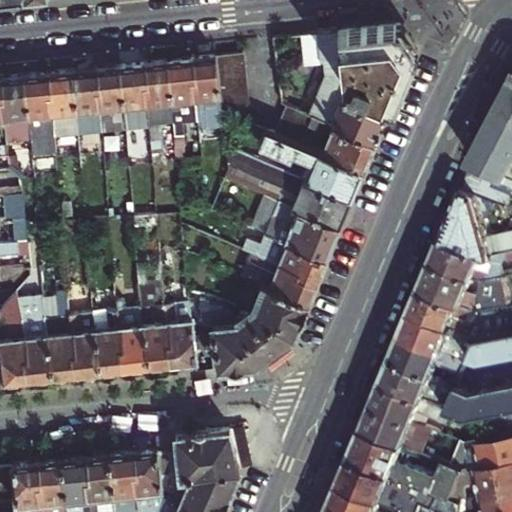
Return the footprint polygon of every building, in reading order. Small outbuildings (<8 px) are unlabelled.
[(413,43),(398,21),(354,26),(337,27),(344,79),(390,98),(397,82),(413,43)] [(344,79),(337,27),(308,31),(312,62),(322,61),(329,60),(329,57),(331,57),(334,83),(338,85),(334,97),(320,91),(311,112),(374,138),(383,116),(390,98),(344,79)] [(242,51),(214,53),(220,104),(221,107),(247,104),(242,51)] [(220,104),(214,53),(204,55),(193,56),(194,75),(190,76),(192,96),(197,96),(197,101),(193,102),(193,107),(195,106),(196,119),(201,157),(209,156),(206,118),(218,116),(222,116),(221,108),(221,107),(220,104)] [(194,75),(193,56),(190,56),(182,57),(166,59),(173,123),(177,160),(186,159),(182,121),(196,119),(195,106),(193,107),(193,102),(197,101),(197,96),(192,96),(190,76),(194,75)] [(329,60),(322,61),(325,80),(320,91),(334,97),(338,85),(334,83),(331,57),(329,57),(329,60)] [(156,60),(145,61),(147,80),(142,81),(144,101),(148,100),(149,106),(144,106),(145,112),(147,112),(148,125),(152,162),(165,161),(161,124),(173,123),(166,59),(156,60)] [(147,80),(145,61),(142,61),(132,62),(118,64),(125,128),(148,125),(147,112),(145,112),(144,106),(149,106),(148,100),(144,101),(142,81),(147,80)] [(96,111),(97,117),(99,117),(101,130),(125,128),(118,64),(110,64),(97,66),(99,85),(94,86),(97,106),(101,106),(101,111),(96,111)] [(99,117),(97,117),(96,111),(101,111),(101,106),(97,106),(94,86),(99,85),(97,66),(94,66),(85,67),(70,68),(77,132),(101,130),(99,117)] [(61,70),(49,71),(51,90),(46,91),(48,111),(54,110),(54,116),(49,116),(49,122),(52,122),(53,135),(77,132),(70,68),(61,70)] [(38,72),(22,74),(29,137),(31,155),(55,153),(53,135),(52,122),(49,122),(49,116),(54,116),(54,110),(48,111),(46,91),(51,90),(49,71),(46,71),(38,72)] [(6,139),(29,137),(22,74),(14,74),(2,76),(3,95),(0,95),(0,105),(1,116),(6,116),(6,121),(1,122),(2,127),(4,126),(6,139)] [(511,82),(470,161),(478,164),(478,163),(500,179),(505,180),(511,167),(511,82)] [(298,140),(310,111),(286,101),(274,130),(298,140)] [(251,127),(253,121),(221,108),(222,116),(222,121),(243,130),(246,124),(251,127)] [(321,149),(362,166),(369,150),(374,138),(311,112),(306,126),(327,134),(321,149)] [(222,121),(222,116),(218,116),(224,174),(228,167),(225,142),(222,121)] [(303,175),(350,195),(358,176),(362,166),(321,149),(298,140),(274,130),(264,126),(258,140),(290,153),(284,167),(303,175)] [(224,174),(264,191),(279,197),(291,202),(303,175),(284,167),(225,142),(228,167),(224,174)] [(451,207),(439,236),(488,255),(488,251),(502,248),(511,246),(511,226),(485,232),(482,220),(490,218),(494,207),(502,210),(511,186),(511,182),(505,180),(500,179),(478,163),(478,164),(470,161),(466,174),(451,207)] [(347,203),(350,195),(303,175),(291,202),(339,222),(347,203)] [(19,187),(18,181),(0,182),(0,189),(3,189),(19,187)] [(0,214),(22,213),(19,187),(3,189),(4,202),(0,202),(0,214)] [(265,230),(279,197),(264,191),(251,224),(264,229),(265,230)] [(271,232),(326,254),(335,232),(339,222),(291,202),(279,197),(265,230),(271,232)] [(65,202),(65,216),(76,215),(75,201),(65,202)] [(33,220),(22,220),(23,229),(34,229),(33,220)] [(323,260),(326,254),(271,232),(265,230),(264,229),(260,240),(246,234),(241,247),(252,251),(261,255),(277,262),(278,259),(297,267),(295,272),(315,280),(323,260)] [(0,250),(16,248),(17,251),(26,250),(24,235),(0,238),(0,250)] [(503,255),(502,248),(488,251),(488,255),(439,236),(436,243),(430,258),(470,275),(478,279),(500,275),(496,257),(503,255)] [(511,253),(511,246),(502,248),(503,255),(511,253)] [(277,262),(261,255),(252,251),(248,260),(257,264),(252,277),(260,280),(307,300),(312,287),(315,280),(295,272),(297,267),(278,259),(277,262)] [(134,256),(136,272),(150,271),(148,255),(134,256)] [(427,266),(418,286),(475,310),(486,308),(511,302),(511,291),(510,284),(508,273),(500,275),(478,279),(470,275),(430,258),(427,266)] [(161,360),(169,359),(166,338),(171,338),(169,317),(166,317),(164,300),(160,269),(150,271),(136,272),(139,296),(147,361),(161,360)] [(307,300),(260,280),(251,303),(235,315),(237,320),(211,322),(217,367),(235,364),(255,362),(282,343),(292,335),(302,312),(307,300)] [(13,376),(25,375),(23,354),(28,354),(26,333),(23,334),(20,301),(18,286),(0,306),(4,336),(0,336),(0,351),(3,377),(13,376)] [(454,329),(473,337),(482,335),(485,328),(479,326),(486,308),(475,310),(418,286),(416,292),(409,310),(454,329)] [(147,361),(139,296),(123,298),(122,291),(115,292),(115,299),(118,323),(120,323),(123,343),(119,344),(121,364),(137,362),(147,361)] [(43,298),(45,313),(61,311),(59,297),(59,292),(43,294),(43,298)] [(61,311),(45,313),(51,372),(65,370),(72,369),(70,349),(75,348),(72,328),(70,328),(67,305),(66,296),(59,297),(61,311)] [(166,338),(169,359),(171,359),(185,357),(194,356),(188,297),(164,300),(166,317),(169,317),(171,338),(166,338)] [(23,354),(25,375),(28,374),(40,373),(51,372),(45,313),(43,298),(20,301),(23,334),(26,333),(28,354),(23,354)] [(92,302),(99,366),(113,365),(121,364),(119,344),(123,343),(120,323),(118,323),(115,299),(92,302)] [(92,302),(67,305),(70,328),(72,328),(75,348),(70,349),(72,369),(75,369),(90,367),(99,366),(92,302)] [(404,321),(399,333),(445,352),(454,329),(409,310),(404,321)] [(511,328),(493,333),(497,353),(509,351),(511,350),(511,328)] [(395,343),(390,356),(435,374),(439,366),(458,373),(459,371),(460,368),(461,366),(462,362),(463,360),(445,352),(399,333),(395,343)] [(497,353),(493,333),(482,335),(473,337),(467,350),(466,353),(478,357),(489,355),(497,353)] [(380,379),(432,400),(442,377),(435,374),(390,356),(386,363),(380,379)] [(472,361),(464,357),(463,360),(462,362),(470,365),(472,361)] [(445,405),(432,400),(380,379),(377,386),(370,403),(410,419),(414,408),(444,420),(449,407),(445,405)] [(449,407),(466,414),(471,389),(463,386),(454,382),(451,391),(445,405),(449,407)] [(498,384),(486,386),(491,409),(511,405),(507,382),(498,384)] [(471,389),(466,414),(486,410),(491,409),(486,386),(478,388),(471,389)] [(367,409),(360,425),(401,442),(412,447),(421,450),(430,427),(410,419),(370,403),(367,409)] [(511,404),(511,405),(491,409),(486,410),(491,434),(498,433),(511,429),(511,404)] [(357,435),(349,454),(448,494),(451,487),(454,479),(460,467),(456,465),(447,461),(440,459),(435,472),(406,460),(412,447),(401,442),(360,425),(357,435)] [(185,484),(179,500),(206,511),(219,511),(238,467),(234,452),(228,426),(176,432),(178,445),(155,448),(159,476),(181,474),(190,473),(185,484)] [(511,429),(498,433),(503,458),(511,455),(511,429)] [(503,458),(498,433),(491,434),(462,440),(457,438),(447,461),(456,465),(460,467),(484,462),(497,459),(503,458)] [(145,449),(134,450),(136,470),(131,471),(134,493),(136,492),(138,509),(138,510),(144,511),(162,511),(162,508),(160,490),(159,476),(155,448),(145,449)] [(136,470),(134,450),(131,450),(121,451),(108,453),(114,511),(122,511),(129,511),(128,511),(137,511),(138,510),(138,509),(136,492),(134,493),(131,471),(136,470)] [(97,454),(86,455),(88,476),(85,476),(87,497),(88,497),(89,511),(114,511),(108,453),(97,454)] [(448,494),(349,454),(345,463),(338,480),(390,502),(415,511),(454,511),(455,498),(448,494)] [(60,458),(65,511),(89,511),(88,497),(87,497),(85,476),(88,476),(86,455),(74,457),(60,458)] [(511,455),(503,458),(497,459),(501,483),(502,485),(503,488),(511,486),(511,455)] [(41,503),(41,511),(65,511),(60,458),(49,460),(39,461),(41,481),(37,482),(39,503),(41,503)] [(484,462),(486,474),(488,485),(501,483),(497,459),(484,462)] [(30,511),(41,511),(41,503),(39,503),(37,482),(41,481),(39,461),(36,461),(26,462),(12,464),(16,506),(30,504),(30,511)] [(190,473),(181,474),(178,481),(185,484),(190,473)] [(335,487),(329,503),(350,511),(386,511),(390,502),(338,480),(335,487)] [(511,511),(511,486),(503,488),(503,492),(506,511),(511,511)] [(506,511),(503,492),(483,495),(485,505),(486,511),(483,511),(506,511)] [(162,511),(206,511),(179,500),(174,511),(170,511),(162,508),(162,511)] [(350,511),(329,503),(325,511),(324,511),(350,511)]
